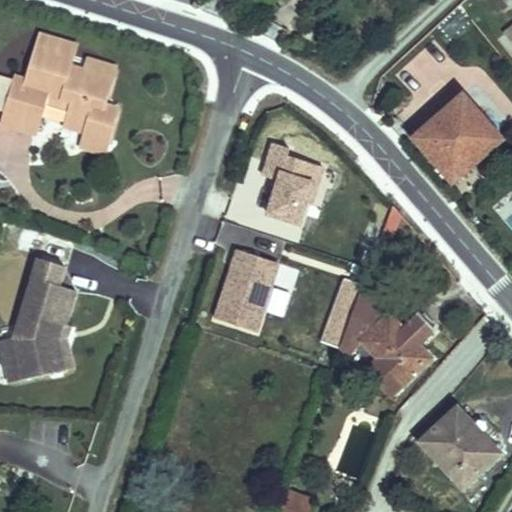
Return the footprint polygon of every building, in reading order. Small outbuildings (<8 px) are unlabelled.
[(32,32),(29,43),(67,56),(69,50),(71,46),(32,32)] [(29,43),(16,80),(5,76),(0,90),(0,115),(32,126),(34,120),(44,90),(64,96),(59,112),(82,120),(76,135),(106,145),(119,109),(106,105),(116,77),(85,67),(82,77),(62,70),(67,56),(29,43)] [(69,50),(67,56),(62,70),(82,77),(85,67),(116,77),(119,67),(69,50)] [(44,90),(34,120),(76,135),(82,120),(59,112),(64,96),(44,90)] [(454,184),(505,140),(462,90),(411,134),(454,184)] [(106,145),(76,135),(74,143),(103,153),(106,145)] [(250,212),(300,227),(306,205),(318,208),(331,163),(270,145),(250,212)] [(211,318),(257,333),(280,263),(233,248),(211,318)] [(30,276),(11,335),(21,378),(62,368),(55,337),(59,322),(63,324),(73,289),(56,283),(62,265),(36,256),(30,276)] [(315,321),(337,329),(360,269),(336,260),(315,321)] [(399,310),(360,269),(337,329),(345,338),(359,324),(399,366),(427,340),(416,328),(432,313),(415,295),(399,310)] [(272,287),(265,312),(281,316),(288,292),(272,287)] [(55,337),(62,368),(70,366),(64,337),(68,325),(63,324),(59,322),(55,337)] [(384,380),(399,366),(359,324),(345,338),(384,380)] [(21,378),(11,335),(0,337),(0,352),(6,381),(21,378)] [(467,478),(500,446),(458,399),(424,432),(467,478)] [(281,477),(271,504),(291,511),(294,511),(304,485),(281,477)]
